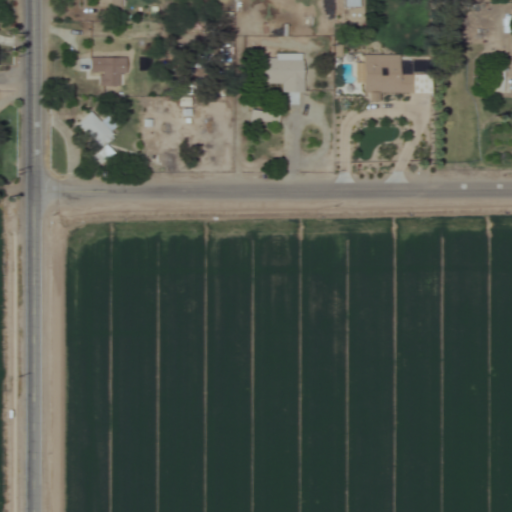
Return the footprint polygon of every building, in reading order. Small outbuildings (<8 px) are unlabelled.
[(116,0),(86,0),(86,9),(117,9),(116,0)] [(358,95),(410,96),(410,62),(396,62),(396,56),(358,56),(358,95)] [(298,57),(252,57),(252,85),(278,85),(278,93),(298,93),(298,57)] [(501,93),(501,66),(484,66),(484,93),(501,93)] [(100,127),(85,111),(69,126),(92,150),(83,160),(91,168),(105,155),(96,145),(105,136),(99,129),(100,127)]
